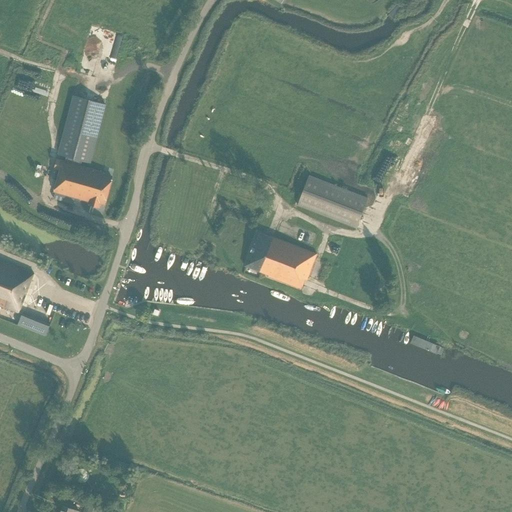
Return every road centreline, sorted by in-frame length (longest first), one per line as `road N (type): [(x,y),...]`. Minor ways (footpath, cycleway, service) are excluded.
road 1 (unclassified): [(78,370),(166,92),(212,0)]
road 2 (unclassified): [(20,511),(78,370)]
